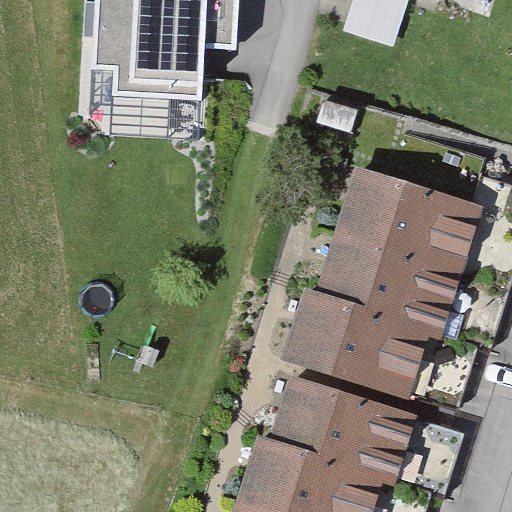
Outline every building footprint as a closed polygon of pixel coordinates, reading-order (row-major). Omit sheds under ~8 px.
[(201,101),(204,49),(236,51),(238,0),(95,0),(92,69),(114,71),(113,96),(201,101)] [(511,220),(472,208),(356,171),(353,180),(361,194),(357,204),(348,201),(338,232),(453,269),(462,239),(511,254),(511,220)] [(511,188),(481,178),(472,208),(511,220),(511,188)] [(507,286),(453,269),(338,232),(334,245),(343,256),(339,268),(327,264),(316,297),(433,335),(443,303),(496,320),(507,286)] [(507,286),(511,269),(511,254),(462,239),(453,269),(507,286)] [(433,335),(316,297),(305,294),(302,304),(310,319),(307,329),(295,326),(283,361),(399,398),(409,365),(464,383),(475,350),(433,337),(433,335)] [(433,337),(475,350),(485,354),(496,320),(443,303),(433,335),(433,337)] [(454,416),(464,383),(409,365),(399,398),(454,416)] [(281,409),(272,439),(389,476),(397,450),(454,468),(464,437),(290,381),(288,390),(296,404),(293,413),(281,409)] [(250,472),(240,503),(268,511),(364,511),(366,509),(376,511),(425,511),(431,495),(387,481),(389,476),(272,439),(260,435),(255,450),(264,461),(260,475),(250,472)] [(387,481),(431,495),(444,499),(454,468),(397,450),(389,476),(387,481)] [(268,511),(240,503),(237,511),(268,511)]
